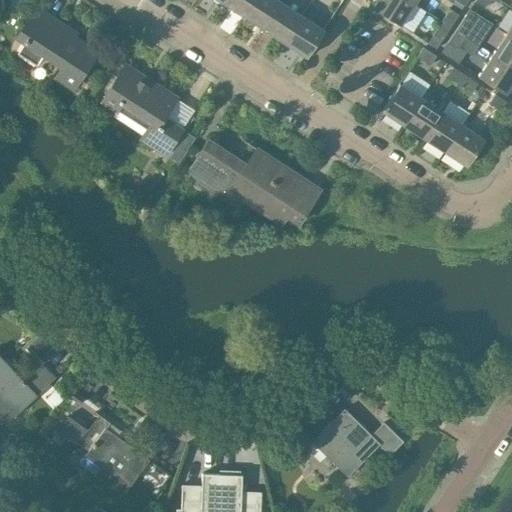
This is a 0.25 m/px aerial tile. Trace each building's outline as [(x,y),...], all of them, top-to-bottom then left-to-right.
[(243,17),(253,0),(224,0),(222,3),(243,17)] [(263,31),(281,3),(275,0),(253,0),(243,17),(263,31)] [(400,25),(414,3),(408,0),(377,0),(373,8),(400,25)] [(284,44),(302,17),(281,3),(263,31),(284,44)] [(65,28),(36,8),(17,38),(25,43),(18,54),(36,65),(42,55),(62,68),(55,78),(71,89),(95,53),(63,31),(65,28)] [(450,27),(459,15),(450,9),(441,21),(450,27)] [(323,31),(302,17),(284,44),(305,58),(323,31)] [(473,24),(464,18),(456,31),(465,37),(473,24)] [(442,40),(450,27),(441,21),(433,34),(442,40)] [(457,50),(465,37),(456,31),(448,44),(457,50)] [(511,68),(511,38),(506,35),(492,55),(511,68)] [(430,65),(435,56),(423,48),(417,57),(430,65)] [(504,94),(511,82),(511,68),(492,55),(478,77),(504,94)] [(459,84),(465,75),(452,67),(447,76),(459,84)] [(162,118),(175,99),(154,86),(152,90),(122,70),(102,101),(147,130),(140,139),(164,155),(181,130),(162,118)] [(478,83),(465,75),(459,84),(472,92),(478,83)] [(403,125),(420,98),(399,84),(381,111),(403,125)] [(508,102),(495,94),(488,89),(482,99),(502,111),(508,102)] [(424,139),(441,112),(420,98),(403,125),(424,139)] [(445,152),(462,125),(441,112),(424,139),(445,152)] [(466,167),(484,140),(462,125),(445,152),(466,167)] [(244,164),(208,141),(186,174),(235,206),(246,190),(297,224),(313,198),(302,190),(307,182),(255,148),(244,164)] [(0,357),(0,413),(8,421),(54,377),(42,365),(24,382),(0,357)] [(343,410),(311,442),(326,456),(327,455),(348,476),(378,445),(388,455),(402,442),(383,423),(370,436),(343,410)] [(109,423),(98,415),(77,444),(87,451),(77,464),(121,496),(148,460),(105,428),(109,423)] [(202,473),(201,485),(181,484),(180,509),(176,508),(175,511),(260,511),(261,492),(241,491),(241,475),(202,473)]
